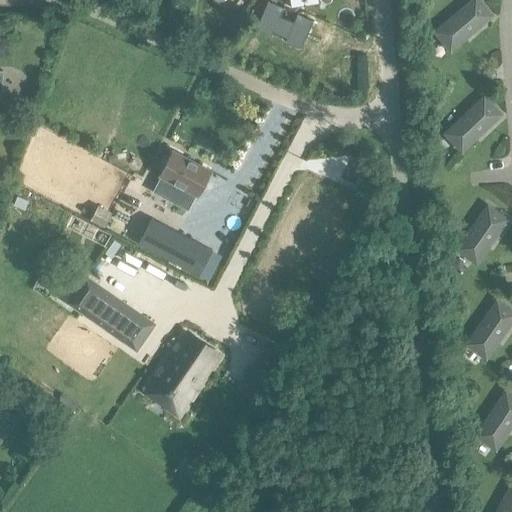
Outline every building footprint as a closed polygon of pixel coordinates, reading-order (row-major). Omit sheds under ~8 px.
[(291,0),(293,9),(322,4),(321,0),(291,0)] [(478,0),(472,0),(435,32),(451,51),(492,16),(478,0)] [(271,4),(261,31),(276,36),(281,22),(295,27),(289,42),(304,47),(314,21),(299,15),(296,23),(283,18),(286,10),(271,4)] [(484,97),(444,134),(462,153),(463,152),(464,150),(501,116),(484,97)] [(14,101),(2,100),(1,110),(13,111),(14,101)] [(197,196),(211,170),(173,150),(159,176),(197,196)] [(458,249),(479,263),(511,216),(490,202),(458,249)] [(151,220),(139,244),(192,272),(199,275),(211,251),(151,220)] [(150,307),(169,272),(91,231),(74,265),(150,307)] [(86,278),(69,303),(129,344),(146,319),(86,278)] [(511,310),(497,300),(466,344),(487,358),(511,322),(511,310)] [(178,350),(156,382),(157,383),(158,382),(169,389),(168,391),(172,394),(174,393),(185,401),(184,401),(185,402),(219,354),(217,354),(213,360),(186,341),(190,335),(189,334),(180,347),(182,348),(180,351),(178,350)] [(477,435),(499,449),(511,429),(511,390),(507,388),(477,435)] [(0,440),(0,441),(14,421),(0,411),(0,440)] [(511,511),(511,486),(496,511),(511,511)]
